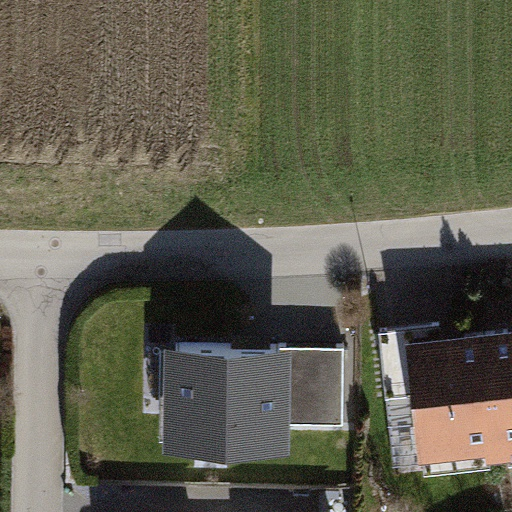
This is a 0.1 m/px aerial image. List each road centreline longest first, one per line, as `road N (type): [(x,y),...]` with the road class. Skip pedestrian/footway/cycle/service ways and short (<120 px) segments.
road 1 (residential): [(42,254),(511,233)]
road 2 (residential): [(42,254),(38,511)]
